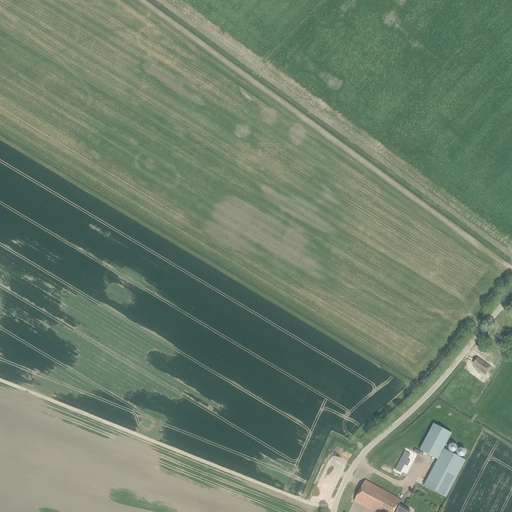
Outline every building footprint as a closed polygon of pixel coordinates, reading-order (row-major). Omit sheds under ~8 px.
[(484,374),(490,367),(477,357),(473,363),(479,367),(478,368),(484,374)] [(444,449),(452,433),(434,423),(419,450),(438,460),(424,486),(446,498),(466,461),(444,449)] [(448,447),(448,448),(448,449),(449,450),(449,451),(450,452),(452,453),(453,453),(454,452),(455,452),(456,451),(457,449),(457,448),(457,447),(456,446),(456,445),(455,444),(454,444),(453,444),(451,444),(450,444),(449,445),(449,446),(448,447)] [(457,452),(457,453),(457,454),(457,455),(458,456),(459,457),(460,457),(461,457),(462,457),(463,457),(464,456),(465,455),(465,454),(466,453),(465,451),(465,450),(464,449),(463,449),(462,448),(461,448),(460,448),(459,449),(458,450),(457,451),(457,452)] [(403,462),(400,467),(405,470),(415,452),(410,449),(406,457),(403,456),(400,461),(403,462)] [(398,498),(365,481),(354,501),(375,511),(410,511),(411,511),(399,505),(401,500),(398,498)]
